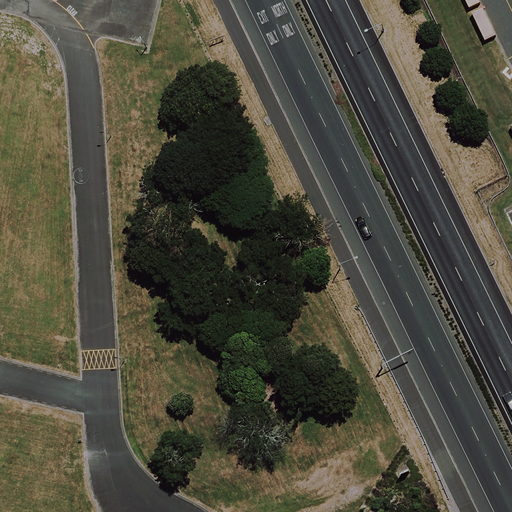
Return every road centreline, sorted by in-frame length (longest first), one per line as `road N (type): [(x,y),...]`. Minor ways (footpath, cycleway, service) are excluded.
road 1 (trunk): [(511,508),(265,0)]
road 2 (trunk): [(326,0),(511,382)]
